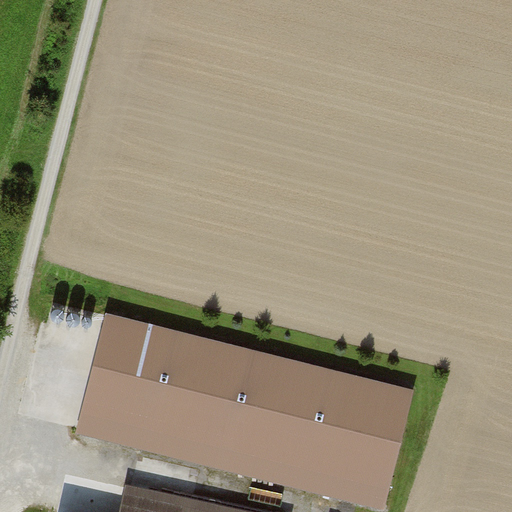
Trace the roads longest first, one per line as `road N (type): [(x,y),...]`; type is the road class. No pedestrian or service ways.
road 1 (track): [(97,0),(0,395)]
road 2 (track): [(331,511),(0,426)]
